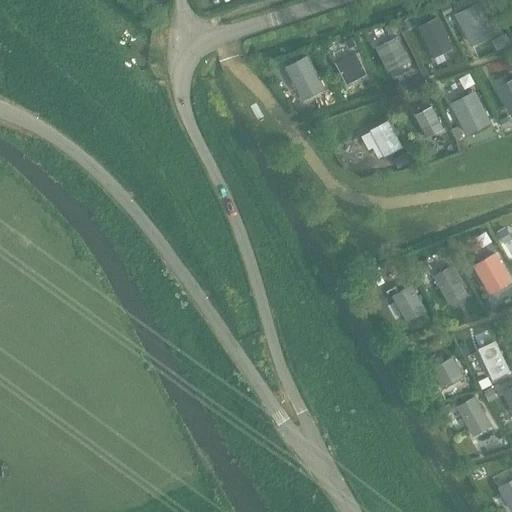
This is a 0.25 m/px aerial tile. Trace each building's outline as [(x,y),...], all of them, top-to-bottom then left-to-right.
[(470,42),(492,30),(478,2),(456,14),(470,42)] [(433,55),(450,46),(436,17),(419,26),(433,55)] [(394,21),(386,25),(389,33),(398,29),(394,21)] [(352,36),(344,40),(348,47),(356,43),(352,36)] [(388,69),(408,59),(397,37),(377,47),(388,69)] [(347,83),(366,73),(354,52),(335,62),(347,83)] [(302,97),(323,86),(307,56),(286,67),(302,97)] [(509,111),(511,108),(511,79),(497,88),(509,111)] [(465,132),(488,120),(474,92),(451,104),(465,132)] [(425,137),(442,128),(431,107),(414,115),(425,137)] [(506,116),(499,120),(504,127),(511,123),(506,116)] [(383,155),(401,146),(388,121),(370,130),(383,155)] [(457,126),(451,128),(456,139),(462,136),(457,126)] [(433,144),(423,149),(427,156),(437,152),(433,144)] [(406,152),(393,158),(398,167),(410,161),(406,152)] [(505,227),(497,231),(504,243),(511,239),(505,227)] [(490,291),(509,280),(494,254),(475,265),(490,291)] [(448,303),(466,293),(451,266),(433,276),(448,303)] [(405,321),(425,310),(411,285),(391,295),(405,321)] [(494,382),(511,371),(496,345),(479,356),(494,382)] [(442,387),(462,375),(453,358),(432,370),(442,387)] [(487,376),(478,381),(482,388),(491,384),(487,376)] [(511,407),(511,387),(503,392),(511,407)] [(492,389),(484,393),(488,401),(496,397),(492,389)] [(472,435),(491,425),(479,403),(460,413),(472,435)] [(511,509),(511,508),(511,480),(499,488),(511,509)]
